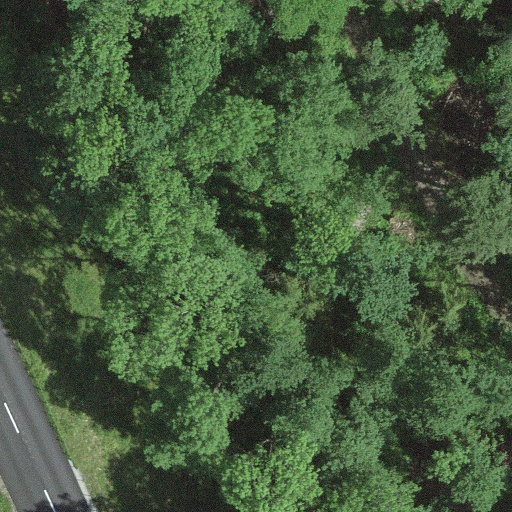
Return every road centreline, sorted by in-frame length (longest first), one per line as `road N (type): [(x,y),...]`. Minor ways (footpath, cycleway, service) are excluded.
road 1 (track): [(326,511),(265,502),(240,439),(289,388),(463,269)]
road 2 (track): [(463,269),(327,0)]
road 3 (secondary): [(0,396),(52,511)]
